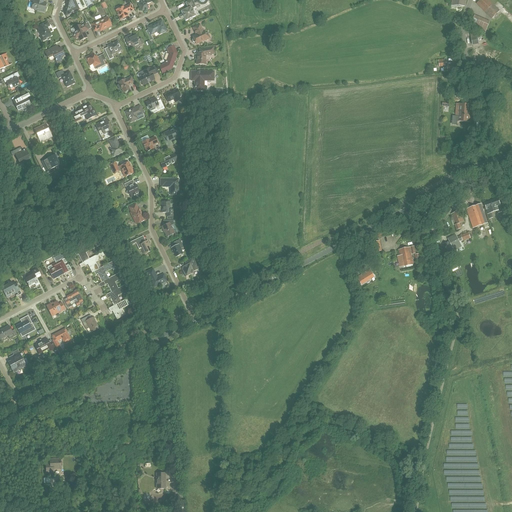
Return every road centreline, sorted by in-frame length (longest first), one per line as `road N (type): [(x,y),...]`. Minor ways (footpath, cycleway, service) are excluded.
road 1 (unclassified): [(415,511),(458,311),(406,210)]
road 2 (tertiary): [(195,320),(406,210)]
road 3 (track): [(153,319),(52,109)]
road 4 (tertiary): [(22,408),(195,320)]
road 5 (residential): [(195,320),(153,231),(151,183),(140,161)]
road 6 (residential): [(461,161),(475,117),(462,23),(470,0)]
road 7 (residential): [(114,106),(175,75),(183,47),(165,10)]
